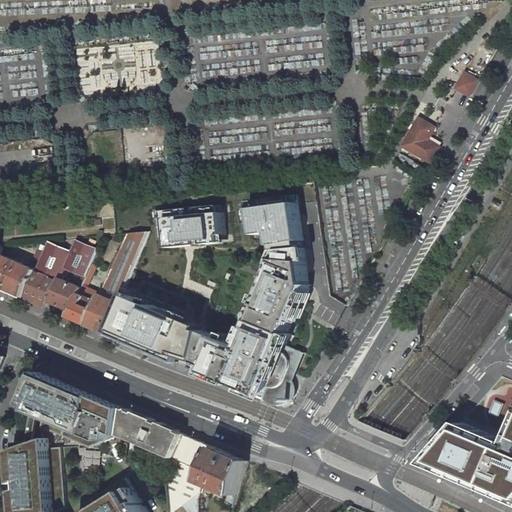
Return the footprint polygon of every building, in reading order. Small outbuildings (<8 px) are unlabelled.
[(468,73),(459,89),(471,95),(480,80),(468,73)] [(421,117),(405,145),(433,161),(442,146),(430,139),(438,126),(421,117)] [(171,248),(248,244),(246,204),(160,209),(162,240),(171,239),(171,248)] [(130,234),(103,294),(89,324),(108,332),(127,287),(151,232),(130,234)] [(78,239),(49,242),(38,270),(26,297),(49,307),(52,302),(62,278),(64,279),(65,276),(63,275),(67,267),(88,276),(99,250),(77,240),(78,239)] [(211,332),(200,373),(269,401),(296,336),(290,334),(295,321),(300,323),(313,293),(310,291),(313,285),(310,262),(313,262),(312,247),(279,250),(273,266),(278,269),(266,297),(261,294),(258,303),(265,307),(264,310),(258,307),(254,319),(257,320),(254,328),(248,326),(243,341),(247,343),(246,347),(211,332)] [(38,270),(2,254),(0,259),(0,286),(26,297),(38,270)] [(83,288),(64,279),(62,278),(52,302),(73,311),(83,288)] [(103,294),(84,286),(83,288),(73,311),(71,316),(89,324),(103,294)] [(209,322),(127,287),(108,332),(200,373),(211,332),(209,322)] [(43,373),(30,404),(47,412),(46,415),(43,427),(92,448),(123,435),(128,408),(43,373)] [(289,382),(289,396),(299,396),(299,382),(289,382)] [(187,434),(128,408),(123,435),(177,458),(187,434)] [(511,500),(511,443),(510,443),(463,423),(428,464),(511,500)] [(177,458),(187,462),(210,472),(218,447),(207,443),(187,434),(177,458)] [(149,511),(128,478),(95,499),(101,509),(95,511),(57,511),(69,508),(63,447),(45,449),(44,441),(13,443),(16,481),(19,481),(19,491),(17,492),(18,511),(149,511)] [(249,461),(218,447),(210,472),(209,472),(207,481),(231,491),(228,502),(237,506),(249,461)] [(200,511),(201,498),(207,481),(209,472),(210,472),(187,462),(177,458),(173,467),(169,476),(173,509),(173,511),(175,511),(186,505),(190,511),(200,511)]
